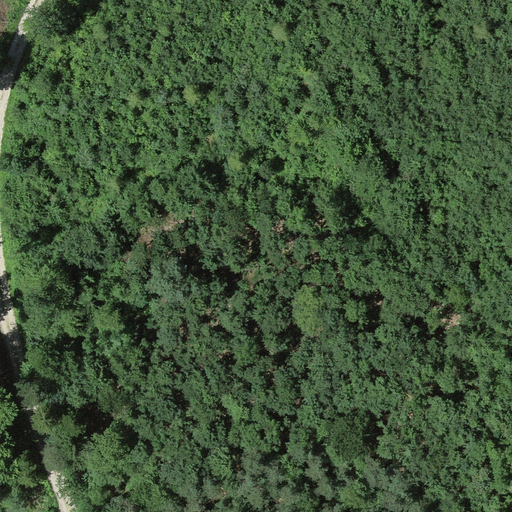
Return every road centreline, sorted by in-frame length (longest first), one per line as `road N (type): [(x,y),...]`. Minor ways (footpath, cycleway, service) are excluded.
road 1 (track): [(73,511),(0,294)]
road 2 (track): [(0,124),(18,38),(37,0)]
